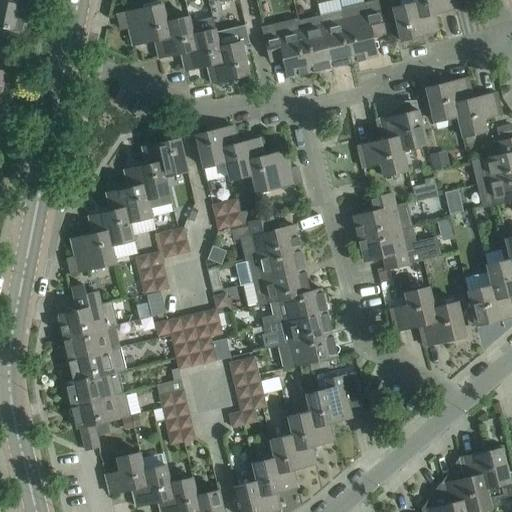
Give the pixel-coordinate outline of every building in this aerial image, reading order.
[(10,0),(0,0),(0,27),(9,29),(21,32),(26,5),(11,2),(10,0)] [(128,27),(132,45),(154,40),(170,36),(166,22),(167,22),(161,0),(139,0),(141,9),(117,15),(121,29),(128,27)] [(413,0),(414,2),(415,2),(418,17),(434,13),(456,8),(454,0),(413,0)] [(385,34),(377,2),(342,11),(354,62),(377,56),(372,37),(385,34)] [(415,2),(414,2),(393,8),(400,40),(439,31),(434,13),(418,17),(415,2)] [(354,62),(342,11),(320,16),(332,67),(354,62)] [(167,22),(166,22),(170,36),(154,40),(158,58),(180,53),(180,52),(196,49),(193,34),(194,34),(189,16),(167,22)] [(320,16),(298,21),(310,72),(332,67),(320,16)] [(263,29),(270,62),(283,59),(287,77),(310,72),(298,21),(263,29)] [(194,34),(193,34),(196,49),(180,52),(180,53),(184,71),(207,65),(206,65),(222,61),(219,47),(215,29),(194,34)] [(242,42),(219,47),(222,61),(206,65),(207,65),(211,83),(249,74),(242,42)] [(473,99),(473,98),(468,78),(425,88),(434,122),(458,116),(454,103),(473,99)] [(496,93),(473,98),(473,99),(454,103),(458,116),(463,137),(487,131),(484,118),(501,114),(496,93)] [(376,120),(381,141),(399,137),(402,150),(403,150),(426,144),(418,110),(413,111),(411,105),(406,106),(405,101),(386,113),(388,117),(376,120)] [(511,124),(496,128),(499,140),(511,137),(511,124)] [(238,143),(234,126),(195,135),(203,167),(225,162),(226,162),(222,148),(238,144),(238,143)] [(362,168),(380,163),(383,176),(408,170),(403,150),(402,150),(399,137),(381,141),(357,146),(362,168)] [(166,176),(188,171),(180,138),(141,147),(146,165),(146,166),(161,162),(165,176),(166,176)] [(238,143),(238,144),(222,148),(226,162),(225,162),(229,180),(251,175),(252,175),(248,160),(264,156),(260,138),(238,143)] [(511,138),(497,142),(500,155),(474,161),(479,184),(511,175),(511,138)] [(264,156),(248,160),(252,175),(251,175),(256,192),(301,182),(298,167),(290,169),(286,151),(264,156)] [(434,168),(447,165),(445,152),(431,155),(434,168)] [(161,162),(146,166),(146,165),(124,170),(128,188),(128,189),(144,185),(147,199),(148,199),(150,208),(172,203),(170,194),(166,176),(165,176),(161,162)] [(484,206),(511,200),(511,205),(511,175),(479,184),(484,206)] [(425,183),(411,186),(415,201),(438,196),(434,177),(424,179),(425,183)] [(144,185),(128,189),(128,188),(106,193),(110,211),(110,212),(126,208),(129,222),(130,222),(152,217),(150,208),(148,199),(147,199),(144,185)] [(392,193),(369,199),(372,211),(353,216),(358,238),(410,226),(405,204),(395,206),(392,193)] [(215,217),(240,211),(237,199),(212,205),(215,217)] [(447,207),(437,210),(439,218),(449,215),(447,207)] [(126,208),(110,212),(110,211),(88,216),(92,234),(108,231),(111,245),(113,245),(134,240),(130,222),(129,222),(126,208)] [(473,208),(459,212),(462,222),(475,218),(473,208)] [(243,224),(240,211),(215,217),(218,230),(230,227),(243,224)] [(233,241),(242,239),(247,258),(248,260),(299,248),(294,225),(275,230),(272,217),(243,224),(230,227),(233,241)] [(364,261),(376,258),(382,257),(385,269),(441,256),(437,237),(414,242),(410,226),(358,238),(364,261)] [(177,255),(190,252),(184,227),(171,230),(177,255)] [(177,255),(171,230),(159,233),(165,258),(177,255)] [(67,259),(71,273),(117,262),(113,245),(111,245),(108,231),(92,234),(70,239),(74,257),(67,259)] [(304,270),(299,248),(248,260),(253,282),(292,273),(304,270)] [(163,264),(151,267),(148,254),(135,257),(141,282),(166,276),(163,264)] [(510,260),(510,259),(486,264),(491,285),(491,286),(492,286),(495,299),(511,294),(511,266),(510,260)] [(304,270),(292,273),(253,282),(258,305),(270,302),(269,301),(308,292),(309,292),(309,291),(304,270)] [(386,271),(378,273),(380,283),(389,281),(386,271)] [(143,294),(149,293),(169,288),(166,276),(141,282),(143,294)] [(213,292),(222,289),(221,283),(212,286),(213,292)] [(74,298),(86,295),(84,285),(72,287),(74,298)] [(491,285),(468,291),(476,325),(511,316),(511,294),(495,299),(492,286),(491,286),(491,285)] [(405,293),(408,305),(390,309),(395,331),(418,325),(436,321),(433,308),(434,307),(429,287),(405,293)] [(309,292),(308,292),(269,301),(270,302),(273,315),(261,318),(263,326),(313,314),(326,311),(321,289),(309,291),(309,292)] [(74,298),(77,310),(58,315),(64,337),(114,326),(109,304),(100,306),(97,293),(86,296),(86,295),(74,298)] [(216,309),(229,306),(226,293),(213,296),(216,309)] [(434,307),(433,308),(436,321),(418,325),(423,346),(466,336),(458,302),(434,307)] [(210,336),(222,334),(216,309),(204,312),(210,336)] [(326,311),(313,314),(263,326),(265,335),(277,332),(280,345),(331,333),(326,311)] [(198,339),(210,336),(204,312),(192,314),(198,339)] [(185,342),(198,339),(192,314),(179,317),(185,342)] [(173,345),(185,342),(179,317),(167,320),(171,335),(173,345)] [(171,335),(167,320),(155,323),(158,338),(171,335)] [(119,347),(114,326),(64,337),(69,359),(78,357),(119,347)] [(331,333),(280,345),(285,368),(337,356),(331,333)] [(216,361),(210,336),(198,339),(203,364),(216,361)] [(191,367),(203,364),(198,339),(185,342),(191,367)] [(179,369),(191,367),(185,342),(173,345),(179,369)] [(119,347),(78,357),(69,359),(74,381),(117,371),(118,373),(125,371),(119,347)] [(257,369),(254,357),(229,363),(232,375),(257,369)] [(181,380),(179,369),(153,375),(155,385),(181,380)] [(260,381),(258,374),(257,369),(232,375),(235,387),(260,381)] [(117,371),(74,381),(66,383),(72,406),(80,404),(123,393),(118,373),(117,371)] [(327,380),(329,389),(307,395),(311,412),(314,426),(329,422),(330,423),(352,417),(349,407),(362,404),(355,373),(327,380)] [(280,389),(278,377),(260,381),(235,387),(238,400),(263,394),(263,393),(280,389)] [(161,408),(187,402),(181,380),(155,385),(161,408)] [(123,393),(80,404),(72,406),(77,428),(80,427),(107,421),(107,422),(128,417),(123,393)] [(254,409),(266,406),(263,394),(238,400),(241,412),(254,409)] [(164,420),(189,414),(187,402),(161,408),(164,420)] [(254,409),(241,412),(229,414),(232,427),(251,423),(257,421),(254,409)] [(314,426),(311,412),(289,418),(293,435),(296,449),(312,445),(312,446),(334,440),(330,423),(329,422),(314,426)] [(167,432),(192,426),(189,414),(164,420),(167,432)] [(80,427),(85,450),(99,446),(97,436),(110,433),(107,422),(107,421),(80,427)] [(192,426),(167,432),(170,445),(195,439),(192,426)] [(296,449),(293,435),(271,440),(275,459),(278,472),(294,468),(294,469),(316,463),(312,446),(312,445),(296,449)] [(511,495),(511,490),(510,481),(502,448),(460,458),(464,478),(465,479),(483,474),(486,487),(490,508),(499,506),(497,499),(511,495)] [(120,471),(105,475),(109,494),(131,488),(147,484),(143,470),(144,470),(140,452),(117,458),(120,471)] [(278,472),(275,459),(253,464),(257,481),(255,481),(259,495),(274,491),(274,492),(298,486),(294,469),(294,468),(278,472)] [(144,470),(143,470),(147,484),(131,488),(136,506),(158,501),(157,501),(173,497),(170,483),(170,482),(166,465),(144,471),(144,470)] [(465,479),(464,478),(441,484),(446,504),(446,505),(464,500),(466,511),(471,511),(490,508),(486,487),(483,474),(465,479)] [(170,482),(170,483),(173,497),(157,501),(158,501),(160,511),(187,511),(199,509),(196,495),(197,495),(193,477),(170,482)] [(255,481),(233,486),(238,511),(268,511),(279,510),(274,492),(274,491),(259,495),(255,481)] [(223,511),(219,490),(197,495),(196,495),(199,509),(187,511),(223,511)] [(446,505),(446,504),(422,510),(422,511),(466,511),(464,500),(446,505)]
